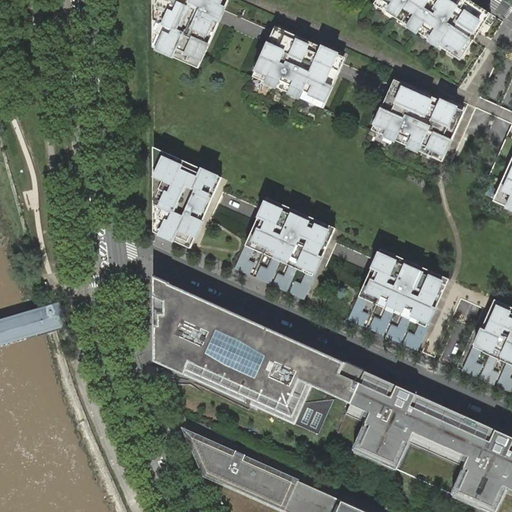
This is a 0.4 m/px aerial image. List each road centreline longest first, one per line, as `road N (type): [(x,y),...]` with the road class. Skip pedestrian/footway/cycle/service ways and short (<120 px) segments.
road 1 (residential): [(113,242),(511,415)]
road 2 (unknown): [(202,171),(511,316)]
road 3 (secondary): [(113,242),(129,357),(196,511)]
road 4 (secondary): [(85,0),(113,242)]
